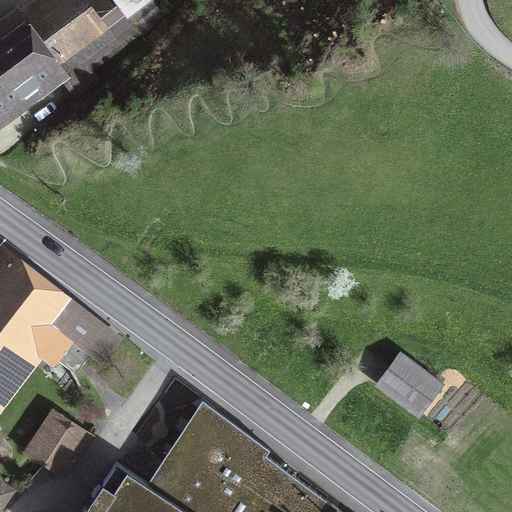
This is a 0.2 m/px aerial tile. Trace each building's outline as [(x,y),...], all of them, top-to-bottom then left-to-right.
[(141,35),(164,16),(149,0),(147,0),(127,15),(115,0),(90,0),(83,6),(78,0),(46,0),(0,34),(0,109),(53,70),(74,97),(99,78),(91,67),(138,32),(141,35)] [(115,0),(127,15),(147,0),(115,0)] [(0,386),(36,340),(56,357),(42,374),(68,394),(79,380),(75,372),(57,358),(72,339),(101,360),(118,338),(87,316),(86,317),(10,256),(0,268),(0,386)] [(440,385),(400,354),(378,382),(419,412),(440,385)] [(339,511),(267,457),(271,452),(202,401),(147,485),(116,466),(84,511),(339,511)] [(78,460),(94,436),(54,410),(26,451),(55,472),(58,473),(70,454),(78,460)] [(0,507),(11,490),(0,482),(0,507)]
